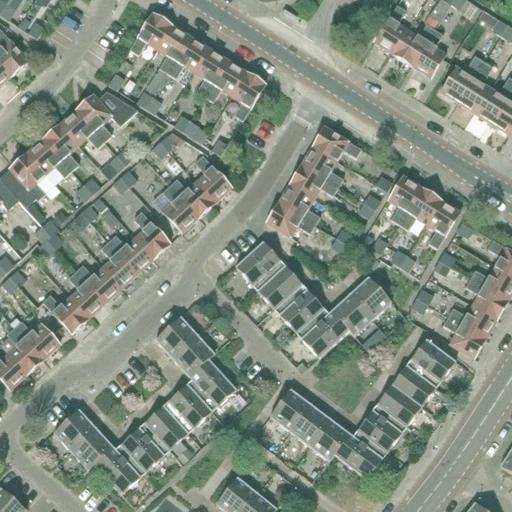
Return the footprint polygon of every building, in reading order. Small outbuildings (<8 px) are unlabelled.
[(70,0),(67,7),(89,19),(100,1),(98,0),(70,0)] [(451,8),(456,0),(443,0),(442,2),(451,8)] [(462,0),(456,0),(451,8),(459,13),(466,2),(462,0)] [(6,8),(0,17),(0,19),(8,25),(15,14),(6,8)] [(397,28),(405,15),(397,10),(374,46),(393,58),(408,35),(397,28)] [(494,31),(499,23),(485,14),(480,22),(494,31)] [(156,53),(171,29),(152,17),(129,53),(137,58),(145,46),(156,53)] [(501,40),(508,29),(499,23),(494,31),(492,34),(501,40)] [(37,43),(44,32),(35,26),(28,37),(37,43)] [(158,92),(167,77),(190,41),(171,29),(156,53),(167,60),(150,87),(158,92)] [(412,70),(434,34),(427,29),(419,42),(408,35),(393,58),(412,70)] [(511,31),(508,29),(501,40),(509,45),(511,39),(511,31)] [(0,67),(11,80),(28,65),(0,33),(0,47),(2,50),(0,51),(0,67)] [(434,51),(442,39),(434,34),(412,70),(431,82),(445,59),(434,51)] [(194,77),(209,53),(190,41),(167,77),(175,82),(183,70),(194,77)] [(93,42),(87,50),(106,65),(112,57),(93,42)] [(205,101),(228,65),(209,53),(194,77),(205,84),(197,96),(205,101)] [(231,100),(247,76),(228,65),(205,101),(213,106),(221,94),(231,100)] [(458,106),(481,70),(473,65),(465,78),(455,71),(440,95),(458,106)] [(0,67),(0,89),(11,80),(0,67)] [(481,88),(489,75),(481,70),(458,106),(475,117),(490,93),(481,88)] [(265,88),(247,77),(247,76),(231,100),(242,107),(235,120),(242,124),(265,88)] [(117,94),(124,83),(115,77),(108,89),(117,94)] [(180,96),(193,100),(200,82),(188,77),(180,96)] [(492,128),(511,96),(511,89),(507,86),(499,99),(490,93),(475,117),(492,128)] [(120,129),(137,113),(106,94),(97,103),(93,99),(76,114),(104,146),(111,140),(101,129),(111,120),(120,129)] [(147,112),(153,101),(144,96),(137,106),(147,112)] [(511,96),(492,128),(509,139),(511,134),(511,96)] [(153,101),(147,112),(154,117),(161,106),(153,101)] [(98,153),(104,146),(76,114),(59,129),(78,150),(87,141),(98,153)] [(183,135),(190,124),(182,119),(175,130),(183,135)] [(190,124),(183,135),(192,140),(199,130),(190,124)] [(68,158),(78,150),(59,129),(42,143),(71,176),(78,170),(68,158)] [(361,153),(325,131),(324,131),(312,150),(336,165),(343,153),(356,161),(361,153)] [(161,147),(169,157),(177,150),(168,141),(161,147)] [(64,182),(71,176),(42,143),(26,158),(44,179),(54,170),(64,182)] [(220,159),(227,149),(218,143),(212,154),(220,159)] [(162,164),(169,157),(161,147),(153,154),(162,164)] [(329,176),(336,165),(312,150),(301,170),(337,192),(342,184),(329,176)] [(115,161),(124,170),(132,163),(124,153),(115,161)] [(35,187),(44,179),(26,158),(0,180),(0,183),(18,203),(21,208),(27,214),(29,211),(34,207),(37,204),(38,205),(45,199),(35,187)] [(215,207),(231,191),(202,160),(195,166),(206,177),(196,186),(215,207)] [(117,176),(124,170),(115,161),(109,167),(117,176)] [(333,200),(337,192),(301,170),(289,188),(313,203),(320,192),(333,200)] [(120,183),(129,193),(138,185),(129,176),(120,183)] [(386,195),(392,186),(381,179),(375,188),(386,195)] [(399,230),(422,192),(403,180),(388,204),(399,211),(391,225),(399,230)] [(0,207),(1,206),(7,213),(18,203),(0,183),(0,227),(1,227),(0,225),(0,207)] [(83,190),(91,200),(99,192),(91,183),(83,190)] [(122,199),(129,193),(120,183),(114,189),(122,199)] [(196,186),(186,195),(176,184),(169,190),(198,222),(215,207),(196,186)] [(306,214),(313,203),(289,188),(278,207),(315,230),(319,222),(306,214)] [(84,206),(91,200),(83,190),(76,196),(84,206)] [(182,237),(198,222),(169,190),(162,196),(172,208),(163,216),(182,237)] [(426,228),(441,204),(422,192),(399,230),(407,235),(415,221),(426,228)] [(363,207),(374,214),(379,205),(368,198),(363,207)] [(436,254),(460,216),(441,204),(426,228),(437,235),(428,248),(436,254)] [(310,238),(315,230),(278,207),(266,226),(290,241),(297,230),(310,238)] [(369,223),(374,214),(363,207),(358,216),(369,223)] [(81,218),(90,228),(98,221),(89,211),(81,218)] [(61,215),(52,223),(57,229),(67,221),(61,215)] [(170,247),(162,239),(141,216),(134,222),(144,233),(134,242),(153,263),(170,247)] [(82,234),(90,228),(81,218),(74,225),(82,234)] [(45,229),(42,231),(51,240),(54,238),(58,234),(49,225),(47,226),(45,229)] [(467,242),(473,233),(462,226),(456,235),(467,242)] [(37,236),(34,238),(43,248),(46,245),(51,240),(42,231),(37,236)] [(336,242),(347,249),(352,240),(341,234),(336,242)] [(51,240),(46,245),(55,254),(62,247),(54,238),(51,240)] [(134,242),(124,251),(114,240),(107,246),(136,278),(153,263),(134,242)] [(341,258),(347,249),(336,242),(330,251),(341,258)] [(378,242),(371,253),(380,259),(387,247),(378,242)] [(511,255),(493,244),(488,252),(501,260),(494,271),(511,281),(511,255)] [(43,248),(38,251),(47,261),(55,254),(46,245),(43,248)] [(257,294),(284,269),(262,245),(235,270),(257,294)] [(120,293),(136,278),(107,246),(100,253),(111,264),(101,273),(120,293)] [(397,254),(390,265),(399,271),(406,259),(397,254)] [(439,264),(450,271),(455,262),(444,256),(439,264)] [(406,259),(399,271),(408,276),(412,270),(415,265),(406,259)] [(0,263),(0,272),(4,277),(12,271),(3,261),(0,263)] [(444,280),(450,271),(439,264),(433,274),(444,280)] [(275,314),(302,289),(284,269),(257,294),(275,314)] [(101,273),(92,281),(82,270),(75,276),(104,308),(120,293),(101,273)] [(507,305),(511,296),(511,281),(494,271),(488,282),(475,274),(470,283),(507,305)] [(9,283),(18,292),(26,285),(17,275),(9,283)] [(88,323),(104,308),(75,276),(68,282),(78,294),(69,302),(88,323)] [(373,323),(391,306),(368,281),(349,297),(373,323)] [(11,298),(18,292),(9,283),(2,289),(11,298)] [(496,324),(507,305),(470,283),(465,290),(478,298),(472,309),(496,324)] [(297,338),(324,313),(302,289),(275,314),(297,338)] [(415,303),(426,310),(432,300),(421,294),(415,303)] [(354,340),(373,323),(349,297),(331,314),(349,334),(354,340)] [(69,302),(59,311),(49,300),(42,306),(71,338),(88,323),(69,302)] [(422,318),(426,310),(415,303),(411,311),(422,318)] [(485,343),(496,324),(472,309),(465,320),(452,312),(447,321),(485,343)] [(331,314),(328,317),(324,313),(297,338),(318,361),(349,334),(331,314)] [(153,317),(137,335),(146,343),(162,325),(153,317)] [(172,362),(197,339),(180,320),(155,343),(172,362)] [(474,362),(485,343),(447,321),(443,329),(456,336),(449,348),(474,362)] [(41,328),(31,337),(20,326),(13,332),(42,364),(60,348),(41,328)] [(26,379),(42,364),(13,332),(7,338),(17,350),(7,358),(26,379)] [(214,357),(198,339),(197,339),(172,362),(189,381),(209,363),(214,357)] [(436,391),(455,365),(426,343),(406,369),(436,391)] [(7,358),(0,365),(0,383),(10,394),(26,379),(7,358)] [(212,415),(236,393),(209,363),(189,381),(192,384),(187,388),(212,415)] [(421,411),(436,391),(406,369),(391,389),(421,411)] [(188,437),(212,415),(187,388),(163,409),(188,437)] [(405,431),(421,411),(391,389),(376,409),(405,431)] [(290,435),(310,408),(290,393),(269,420),(290,435)] [(309,450),(329,422),(310,408),(290,435),(309,450)] [(169,454),(188,437),(163,409),(144,427),(169,454)] [(386,457),(405,431),(376,409),(356,435),(386,457)] [(70,455),(96,432),(79,413),(53,436),(70,455)] [(329,465),(334,459),(350,437),(329,422),(309,450),(329,465)] [(145,476),(169,454),(144,427),(120,449),(145,476)] [(93,468),(113,450),(96,432),(70,455),(87,473),(93,468)] [(366,483),(386,457),(356,435),(353,440),(350,437),(334,459),(366,483)] [(121,498),(145,476),(120,449),(115,453),(113,450),(93,468),(121,498)] [(511,477),(511,450),(500,470),(511,477)] [(221,511),(244,511),(257,497),(237,481),(215,507),(221,511)] [(0,511),(23,511),(1,492),(0,492),(0,511)] [(275,511),(257,497),(244,511),(275,511)]
